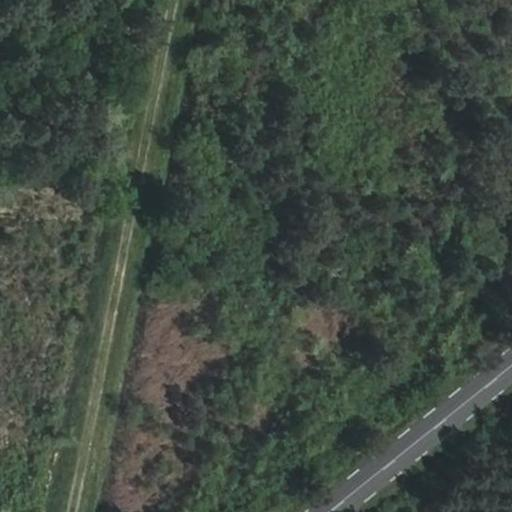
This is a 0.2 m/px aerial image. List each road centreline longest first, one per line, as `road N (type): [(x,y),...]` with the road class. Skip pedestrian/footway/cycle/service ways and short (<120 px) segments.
road 1 (track): [(185,0),(92,511)]
road 2 (tertiary): [(333,511),(511,369)]
